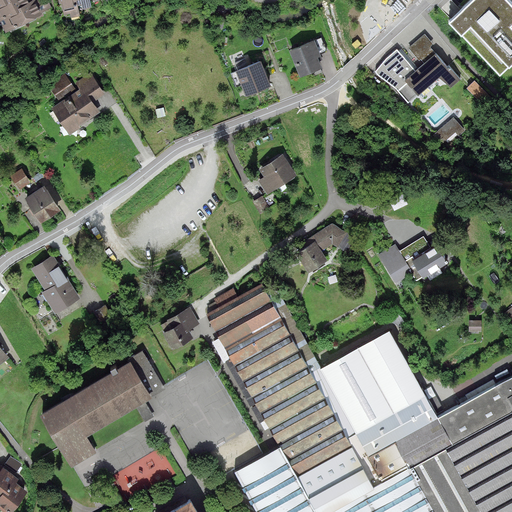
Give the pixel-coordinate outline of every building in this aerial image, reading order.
[(0,0),(0,18),(3,17),(6,23),(2,25),(5,32),(42,13),(38,5),(36,0),(31,3),(30,0),(0,0)] [(61,0),(64,12),(78,9),(77,3),(89,0),(61,0)] [(469,0),(462,7),(447,21),(498,75),(511,61),(511,6),(506,0),(469,0)] [(395,50),(375,71),(396,88),(406,100),(437,74),(448,87),(460,77),(424,34),(408,48),(418,61),(410,68),(395,50)] [(301,74),(323,65),(318,54),(321,53),(315,38),(291,48),(301,74)] [(236,68),(246,93),(272,82),(261,57),(236,68)] [(106,92),(92,71),(77,81),(81,86),(52,106),(70,133),(82,125),(80,123),(101,110),(94,99),(106,92)] [(469,87),(479,96),(487,87),(476,78),(469,87)] [(450,117),(434,132),(442,140),(453,131),(456,134),(461,129),(450,117)] [(263,175),(257,179),(266,193),(293,176),(279,153),(258,166),(263,175)] [(31,179),(22,165),(10,173),(20,186),(31,179)] [(42,170),(32,176),(37,183),(46,177),(42,170)] [(60,205),(45,181),(26,193),(41,218),(60,205)] [(402,189),(389,195),(395,209),(409,202),(402,189)] [(261,195),(252,201),(259,214),(269,209),(261,195)] [(328,257),(322,248),(327,245),(329,246),(334,243),(342,246),(352,235),(348,229),(333,220),(311,234),(313,238),(295,249),(309,270),(328,257)] [(423,234),(399,249),(411,267),(410,268),(412,271),(417,278),(449,257),(438,239),(430,244),(423,234)] [(396,280),(412,271),(410,268),(411,267),(399,249),(396,243),(379,253),(396,280)] [(53,253),(32,267),(46,289),(43,291),(57,313),(81,297),(53,253)] [(232,468),(256,511),(511,511),(511,370),(438,411),(390,328),(320,364),(283,303),(275,307),(262,283),(205,314),(218,336),(210,340),(221,361),(229,357),(277,443),(232,468)] [(107,304),(95,311),(104,326),(116,319),(107,304)] [(162,330),(173,348),(196,335),(192,328),(201,323),(190,304),(168,317),(169,318),(162,323),(165,328),(162,330)] [(511,306),(503,312),(510,322),(511,320),(511,306)] [(481,321),(469,322),(469,331),(481,331),(481,321)] [(0,361),(9,355),(0,343),(0,361)] [(130,357),(132,360),(151,393),(164,386),(144,349),(130,357)] [(132,360),(41,411),(70,463),(97,448),(88,433),(146,400),(152,397),(151,393),(132,360)] [(140,408),(149,421),(157,415),(148,402),(140,408)] [(9,473),(3,468),(0,472),(0,504),(9,511),(24,490),(15,483),(12,481),(15,478),(9,473)] [(168,511),(198,511),(190,499),(168,511)]
